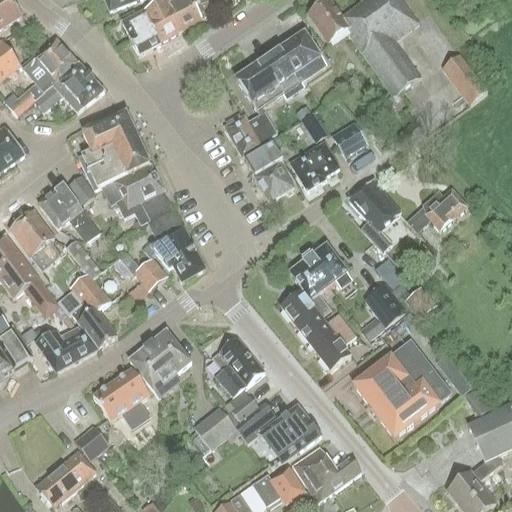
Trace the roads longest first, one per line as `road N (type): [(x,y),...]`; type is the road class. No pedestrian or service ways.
road 1 (tertiary): [(407,511),(214,285)]
road 2 (tertiary): [(0,420),(96,369),(214,285)]
road 3 (residential): [(244,263),(422,135)]
road 4 (tertiary): [(244,263),(134,97)]
road 5 (residential): [(0,211),(51,173),(58,141),(134,97)]
road 6 (tertiary): [(134,97),(277,0)]
road 7 (residential): [(134,97),(91,49),(41,13)]
